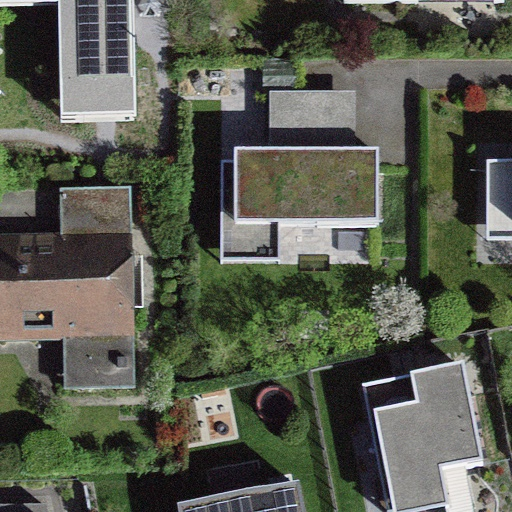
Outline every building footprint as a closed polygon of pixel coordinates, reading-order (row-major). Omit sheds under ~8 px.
[(131,86),(130,0),(76,0),(77,87),(131,86)] [(231,231),(375,231),(375,158),(231,158),(231,231)] [(128,195),(62,197),(63,249),(37,249),(37,259),(20,260),(19,250),(0,250),(0,337),(70,336),(71,392),(132,391),(128,195)] [(493,511),(468,383),(368,402),(389,511),(423,511),(447,507),(447,511),(493,511)] [(305,511),(300,485),(172,511),(171,511),(305,511)]
